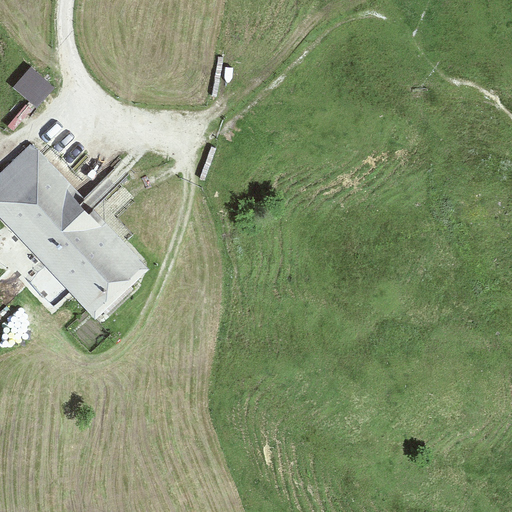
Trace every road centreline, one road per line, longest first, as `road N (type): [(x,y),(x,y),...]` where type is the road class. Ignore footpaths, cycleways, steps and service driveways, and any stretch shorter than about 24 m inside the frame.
road 1 (track): [(173,135),(186,196),(119,359),(119,380),(182,511)]
road 2 (track): [(68,0),(73,68),(106,114),(199,135)]
